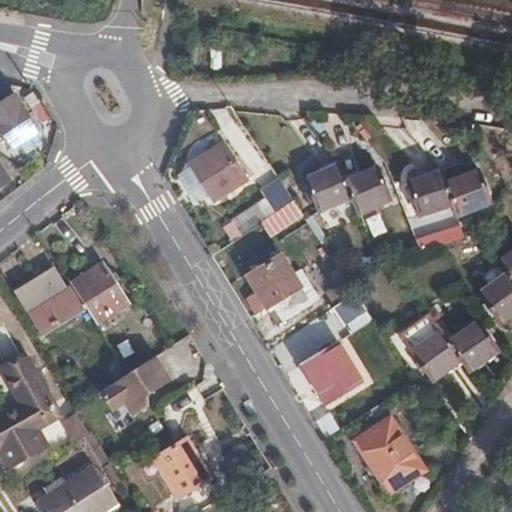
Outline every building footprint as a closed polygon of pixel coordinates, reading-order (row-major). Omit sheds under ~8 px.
[(9,111),(3,101),(0,103),(0,132),(6,142),(32,127),(18,105),(9,111)] [(248,178),(225,142),(192,164),(214,200),(248,178)] [(0,184),(9,178),(0,163),(0,184)] [(317,211),(350,198),(342,180),(336,165),(302,178),(317,211)] [(342,180),(350,198),(356,213),(390,199),(376,166),(342,180)] [(452,205),(445,181),(441,169),(407,181),(419,215),(452,205)] [(477,170),(445,181),(452,205),(456,216),(489,205),(477,170)] [(293,200),(279,179),(267,186),(273,195),(234,220),(244,234),(260,223),(293,200)] [(303,215),(293,200),(260,223),(269,238),(303,215)] [(225,226),(234,240),(244,234),(234,220),(225,226)] [(511,274),(500,258),(490,245),(462,266),(482,295),(511,274)] [(511,248),(500,258),(511,274),(511,248)] [(311,305),(279,257),(248,278),(278,326),(311,305)] [(128,304),(104,266),(74,286),(98,324),(128,304)] [(79,309),(54,271),(16,294),(40,333),(79,309)] [(343,325),(367,310),(355,292),(331,307),(343,325)] [(475,320),(446,340),(460,360),(467,370),(497,350),(475,320)] [(460,360),(446,340),(438,329),(411,350),(432,380),(460,360)] [(363,385),(336,344),(303,366),(329,406),(363,385)] [(128,423),(183,384),(161,353),(106,393),(128,423)] [(0,452),(10,446),(13,451),(40,434),(37,429),(60,415),(27,358),(7,370),(29,408),(0,424),(0,452)] [(80,417),(74,409),(61,417),(58,420),(72,441),(88,431),(80,417)] [(88,431),(104,455),(111,450),(86,412),(80,417),(88,431)] [(426,474),(391,420),(357,443),(391,497),(426,474)] [(40,434),(13,451),(17,457),(43,441),(40,434)] [(212,479),(187,439),(154,461),(181,500),(212,479)] [(100,511),(116,502),(93,466),(38,502),(44,511),(100,511)]
